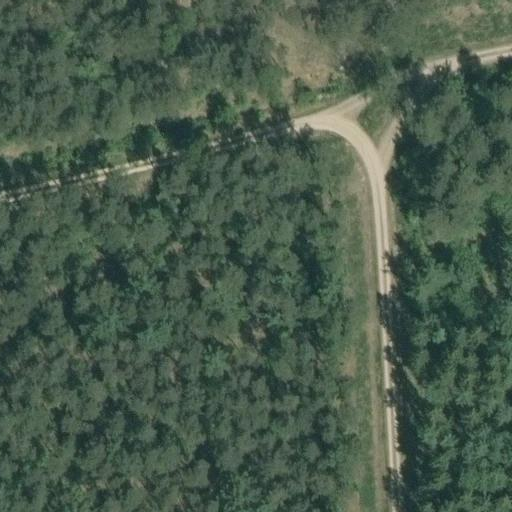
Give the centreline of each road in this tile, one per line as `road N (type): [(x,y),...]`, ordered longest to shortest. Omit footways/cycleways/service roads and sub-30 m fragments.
road 1 (track): [(0,192),(318,122),(349,126),(368,144),(381,189)]
road 2 (track): [(398,511),(381,189)]
